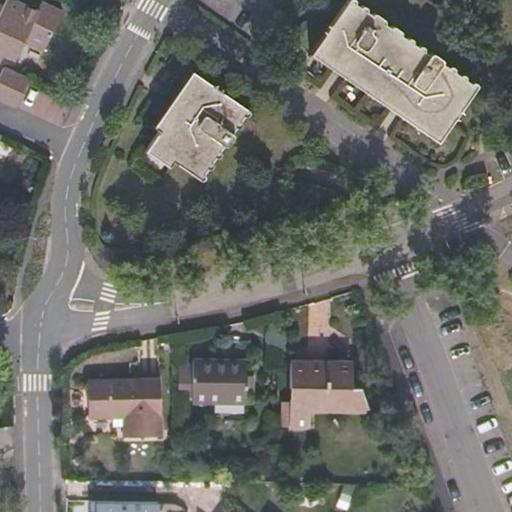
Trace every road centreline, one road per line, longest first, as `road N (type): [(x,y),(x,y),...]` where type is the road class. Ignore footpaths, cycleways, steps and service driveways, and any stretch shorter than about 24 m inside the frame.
road 1 (residential): [(391,246),(182,304),(47,320)]
road 2 (tertiary): [(160,0),(110,87),(75,176),(47,320)]
road 3 (residential): [(391,246),(485,511)]
road 4 (tertiary): [(47,320),(42,511)]
road 5 (residential): [(511,196),(391,246)]
